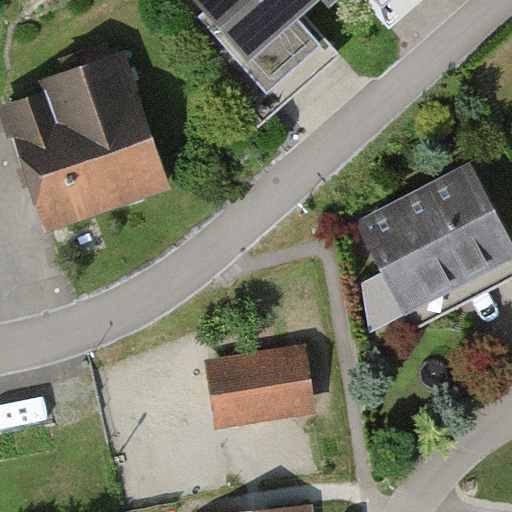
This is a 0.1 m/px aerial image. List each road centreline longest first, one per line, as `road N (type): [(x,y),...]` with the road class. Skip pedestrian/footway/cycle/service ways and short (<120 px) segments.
road 1 (residential): [(0,355),(127,317),(231,242),(511,0)]
road 2 (residential): [(416,511),(467,442),(511,415)]
